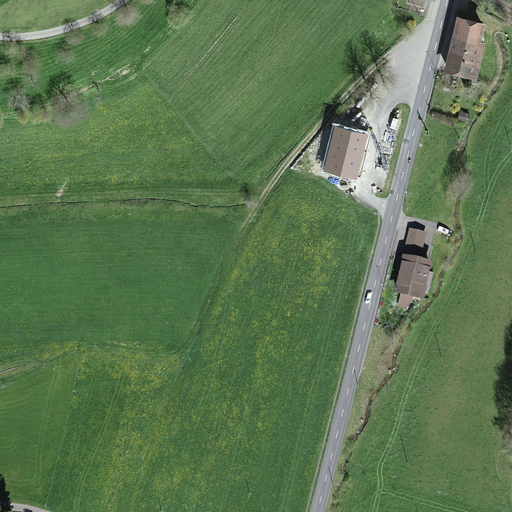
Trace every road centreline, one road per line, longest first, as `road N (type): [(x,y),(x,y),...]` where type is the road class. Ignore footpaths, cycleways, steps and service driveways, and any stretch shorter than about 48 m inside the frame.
road 1 (secondary): [(317,511),(446,0)]
road 2 (unclassified): [(123,0),(53,32),(0,36)]
